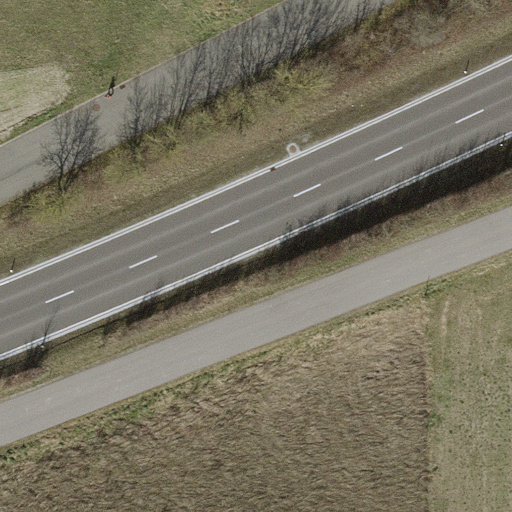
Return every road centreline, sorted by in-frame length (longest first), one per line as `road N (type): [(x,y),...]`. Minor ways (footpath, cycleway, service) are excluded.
road 1 (secondary): [(0,315),(511,106)]
road 2 (tertiary): [(511,239),(0,437)]
road 3 (tertiary): [(0,182),(337,0)]
